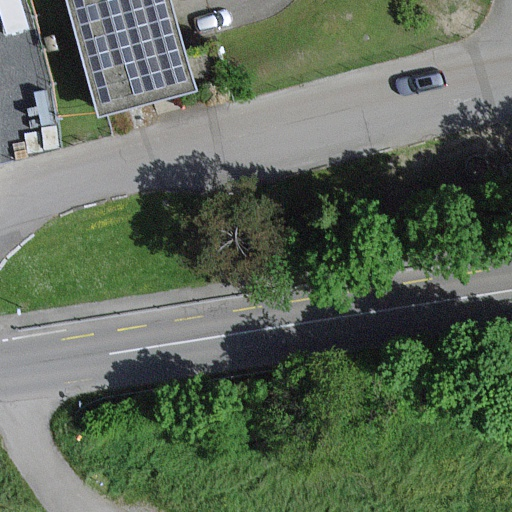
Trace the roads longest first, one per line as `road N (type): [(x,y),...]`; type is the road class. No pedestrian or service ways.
road 1 (tertiary): [(0,371),(511,289)]
road 2 (track): [(86,511),(0,411)]
